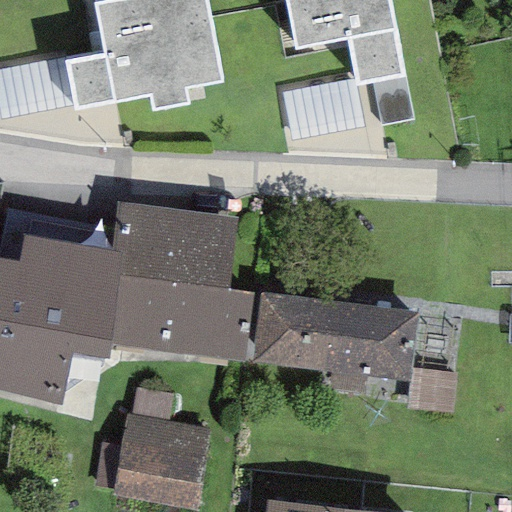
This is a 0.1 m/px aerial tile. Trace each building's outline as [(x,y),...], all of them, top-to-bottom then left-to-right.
[(204,0),(121,0),(94,5),(104,55),(65,62),(74,105),(75,110),(149,96),(152,111),(188,104),(185,89),(220,82),(204,0)] [(285,0),(296,49),(348,39),(357,84),(401,76),(385,0),(285,0)] [(65,62),(64,58),(0,71),(0,118),(1,121),(74,105),(65,62)] [(361,128),(352,81),(282,94),(291,141),(361,128)] [(117,203),(110,253),(120,254),(108,344),(244,361),(253,293),(228,290),(237,218),(117,203)] [(108,344),(120,254),(110,253),(23,236),(18,262),(0,259),(0,392),(60,405),(69,354),(107,360),(108,344)] [(417,313),(261,292),(251,363),(326,373),(324,388),(364,393),(366,377),(408,383),(417,313)] [(420,360),(410,400),(451,411),(462,371),(420,360)] [(207,427),(121,416),(110,498),(196,510),(207,427)] [(359,511),(267,501),(265,511),(359,511)]
